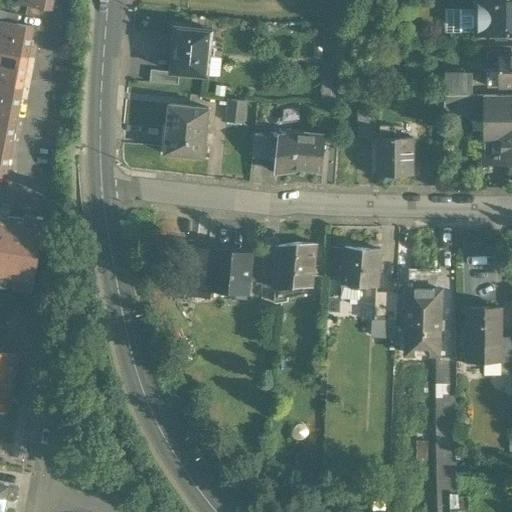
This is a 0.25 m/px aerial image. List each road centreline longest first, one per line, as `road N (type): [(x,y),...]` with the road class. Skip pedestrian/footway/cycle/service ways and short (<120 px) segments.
road 1 (residential): [(511,207),(363,206),(100,183)]
road 2 (secondary): [(100,183),(136,370),(160,424),(222,511)]
road 3 (secondary): [(107,0),(100,183)]
